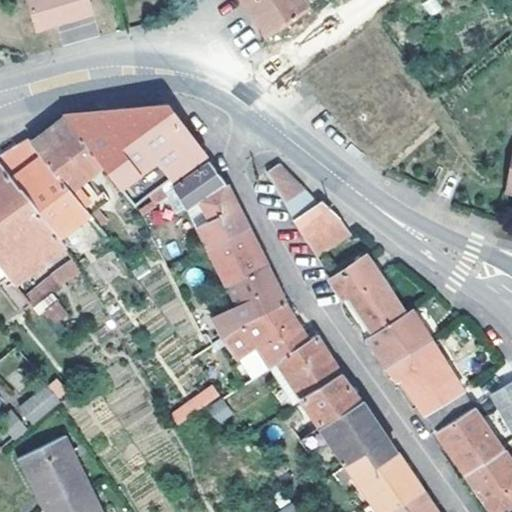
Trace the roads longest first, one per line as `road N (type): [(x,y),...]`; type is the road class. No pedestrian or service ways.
road 1 (residential): [(260,117),(235,160),(250,204),(296,287),(457,511)]
road 2 (tertiary): [(260,117),(219,88),(153,71),(88,74),(0,99)]
road 3 (tertiary): [(367,201),(391,229),(503,308)]
road 4 (tertiary): [(511,267),(367,201)]
road 5 (tertiary): [(367,201),(260,117)]
